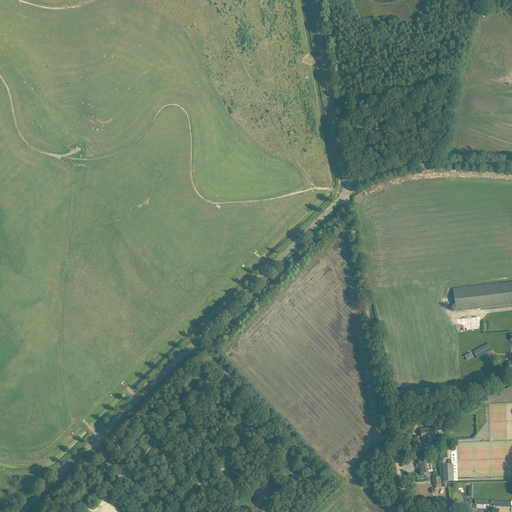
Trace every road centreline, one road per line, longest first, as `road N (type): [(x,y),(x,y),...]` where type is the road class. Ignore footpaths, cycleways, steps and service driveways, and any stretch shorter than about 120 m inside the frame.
road 1 (unclassified): [(22,511),(347,190)]
road 2 (track): [(403,511),(347,190)]
road 3 (unclassified): [(347,190),(313,0)]
road 4 (unclassified): [(347,190),(406,167),(511,165)]
road 5 (track): [(511,382),(467,400),(385,407)]
